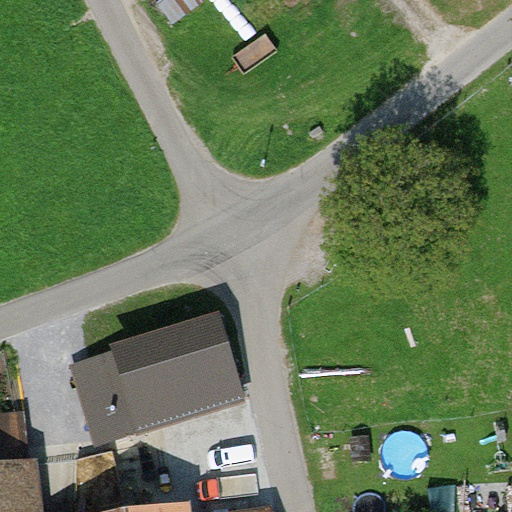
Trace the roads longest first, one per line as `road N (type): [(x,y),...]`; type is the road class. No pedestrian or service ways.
road 1 (unclassified): [(0,326),(236,244),(511,46)]
road 2 (track): [(105,0),(236,244)]
road 3 (track): [(304,511),(236,244)]
